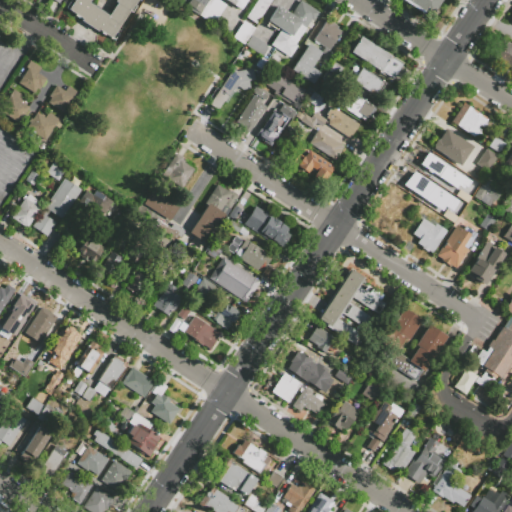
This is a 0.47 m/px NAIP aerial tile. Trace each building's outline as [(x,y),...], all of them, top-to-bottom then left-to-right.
[(136,0),(134,4),(135,5),(131,12),(128,11),(111,38),(98,30),(97,32),(81,21),(82,19),(67,9),(73,0),(89,0),(88,2),(107,15),(116,2),(114,2),(115,0),(136,0)] [(189,0),(205,0),(207,1),(198,14),(186,5),(189,0)] [(212,25),(198,15),(198,14),(207,1),(207,0),(217,0),(225,5),(212,25)] [(246,0),(239,11),(231,5),(235,0),(224,0),(224,1),(222,0),(246,0)] [(245,19),(257,0),(270,0),(255,24),(252,22),(251,23),(245,19)] [(288,59),(267,45),(278,29),(265,20),(275,4),(290,14),(300,0),(318,13),(312,21),(310,20),(294,44),(296,46),(288,59)] [(440,0),(431,15),(428,13),(426,16),(401,0),(440,0)] [(323,47),(312,40),(317,32),(314,30),(321,19),(325,22),(327,19),(337,26),(336,28),(341,31),(325,55),(320,52),(323,47)] [(243,21),(254,28),(250,35),(243,45),(232,37),(243,21)] [(260,56),(243,45),(250,35),(264,44),(266,48),(260,56)] [(392,79),(349,52),(359,36),(402,64),(392,79)] [(511,71),(489,56),(501,38),(511,45),(511,71)] [(307,43),(320,53),(310,67),(319,73),(311,84),(290,69),(307,43)] [(18,83),(28,68),(26,67),(29,61),(41,68),(37,73),(45,78),(38,90),(36,89),(34,93),(18,83)] [(342,67),(336,76),(327,70),(333,61),(342,67)] [(361,67),(384,83),(376,94),(373,92),(371,94),(352,81),(361,67)] [(251,68),(253,80),(248,81),(249,89),(242,90),(236,87),(228,99),(225,97),(217,110),(208,104),(232,69),(236,71),(251,68)] [(279,75),(303,91),(292,107),(282,100),(281,101),(272,95),(276,89),(271,86),(279,75)] [(255,85),(267,93),(263,100),(251,92),(255,85)] [(48,103),(51,98),(48,96),(56,86),(64,91),(68,86),(79,94),(75,100),(73,99),(63,113),(48,103)] [(348,89),(370,104),(364,114),(362,112),(358,118),(337,105),(348,89)] [(18,123),(0,111),(14,90),(24,97),(20,103),(28,108),(18,123)] [(234,123),(253,94),(261,100),(260,102),(262,103),(261,104),(265,106),(247,132),(234,123)] [(283,103),(292,109),(287,117),(277,111),(283,103)] [(463,103),(488,119),(482,127),(479,125),(477,128),(480,130),(475,138),(450,122),(463,103)] [(273,108),(277,111),(287,117),(288,118),(270,145),(255,136),(273,108)] [(358,124),(349,138),(327,124),(328,122),(327,121),(332,113),(334,114),(336,110),(358,124)] [(25,128),(31,119),(32,119),(37,112),(40,114),(40,113),(45,116),(48,113),(62,122),(58,128),(55,126),(45,141),(25,128)] [(313,112),(324,120),(320,126),(315,123),(311,129),(299,121),(304,114),(309,118),(313,112)] [(444,128),(471,146),(458,166),(431,147),(431,145),(435,140),(436,139),(444,128)] [(343,147),(333,161),(307,144),(317,129),(343,147)] [(284,130),(291,134),(283,147),(276,142),(284,130)] [(488,146),(494,137),(505,144),(499,153),(488,146)] [(486,171),(480,166),(478,169),(473,166),(485,148),(497,156),(486,171)] [(424,149),(450,166),(446,172),(448,173),(444,179),(442,178),(440,182),(414,165),(424,149)] [(308,150),(333,166),(322,184),(291,164),(298,153),(303,157),(308,150)] [(511,172),(502,165),(511,150),(511,172)] [(193,169),(181,188),(161,175),(175,154),(184,160),(183,162),(193,169)] [(65,170),(58,181),(45,172),(51,161),(65,170)] [(31,171),(38,176),(32,185),(25,181),(31,171)] [(485,177),(502,188),(490,208),(472,196),(485,177)] [(79,192),(60,219),(48,211),(46,216),(55,222),(45,238),(31,228),(62,181),(79,192)] [(227,189),(230,191),(230,190),(237,195),(204,243),(188,232),(207,205),(204,203),(217,184),(226,191),(227,189)] [(420,185),(429,191),(430,189),(439,195),(439,196),(449,202),(441,213),(432,207),(422,201),(423,200),(415,195),(420,185)] [(106,209),(103,213),(92,206),(90,209),(78,202),(86,191),(92,195),(96,190),(114,202),(109,210),(106,209)] [(153,190),(178,208),(169,221),(144,203),(153,190)] [(28,194),(36,200),(33,204),(39,208),(27,228),(11,218),(24,197),(25,198),(28,194)] [(450,195),(460,201),(457,206),(447,200),(450,195)] [(511,216),(502,210),(510,199),(511,200),(511,216)] [(234,205),(240,209),(233,220),(230,219),(226,216),(234,205)] [(254,206),(262,211),(263,209),(269,213),(268,215),(288,229),(286,232),(290,234),(281,247),(266,236),(264,239),(242,224),(254,206)] [(441,216),(453,224),(450,229),(443,225),(442,226),(429,217),(433,212),(440,217),(441,216)] [(486,214),(494,219),(486,231),(478,226),(486,214)] [(152,225),(156,219),(170,228),(173,223),(185,232),(181,238),(177,236),(174,240),(152,225)] [(244,238),(226,225),(230,219),(233,220),(249,231),(244,238)] [(435,224),(446,231),(431,253),(427,251),(426,253),(420,249),(421,248),(422,247),(416,244),(419,239),(412,234),(422,219),(433,226),(435,224)] [(511,224),(511,242),(501,236),(510,223),(511,224)] [(454,225),(461,230),(464,225),(476,233),(466,249),(467,249),(453,269),(448,266),(447,267),(442,264),(443,262),(434,256),(454,225)] [(93,263),(87,259),(86,261),(80,258),(81,256),(76,252),(85,237),(102,248),(93,263)] [(234,255),(245,238),(271,256),(264,265),(260,263),(256,269),(234,255)] [(485,241),(504,254),(483,285),(464,272),(485,241)] [(205,253),(211,244),(220,250),(217,256),(215,255),(213,258),(205,253)] [(198,247),(204,251),(201,255),(195,251),(198,247)] [(185,248),(192,253),(184,265),(177,260),(185,248)] [(112,275),(107,271),(105,275),(98,270),(112,252),(123,260),(112,275)] [(221,256),(260,282),(245,304),(207,278),(221,256)] [(364,336),(356,347),(316,319),(350,269),(364,278),(359,285),(385,303),(376,315),(350,297),(347,301),(372,319),(365,329),(340,312),(336,317),(364,336)] [(148,281),(138,296),(126,287),(136,273),(148,281)] [(205,302),(193,293),(203,278),(216,288),(205,302)] [(175,288),(173,292),(180,298),(172,311),(170,310),(166,316),(152,306),(163,290),(162,289),(166,282),(175,288)] [(0,312),(0,287),(4,289),(7,284),(15,289),(0,312)] [(16,329),(8,323),(6,326),(0,322),(0,320),(18,293),(33,303),(16,329)] [(511,294),(501,310),(511,317),(505,328),(511,332),(511,294)] [(210,320),(222,302),(239,313),(232,324),(230,322),(225,330),(210,320)] [(183,319),(176,315),(182,305),(189,310),(183,319)] [(33,340),(30,346),(19,339),(23,332),(24,332),(40,307),(56,317),(39,344),(33,340)] [(416,381),(373,353),(403,308),(420,320),(406,341),(403,339),(395,352),(408,360),(418,346),(415,344),(428,324),(446,336),(416,381)] [(219,334),(209,349),(177,328),(181,322),(187,325),(193,316),(219,334)] [(52,354),(47,350),(61,329),(62,330),(64,327),(67,326),(70,326),(71,327),(73,328),(74,330),(74,332),(80,336),(58,369),(47,362),(52,354)] [(307,338),(316,326),(338,341),(329,355),(312,344),(313,342),(307,338)] [(484,352),(500,326),(505,328),(511,332),(511,362),(500,379),(498,377),(495,381),(482,373),(484,369),(476,364),(472,362),(480,349),(484,352)] [(90,341),(104,349),(88,374),(81,369),(76,378),(69,373),(79,358),(78,358),(82,353),(90,341)] [(296,351),(301,354),(302,353),(311,359),(310,362),(319,368),(308,384),(286,369),(290,363),(288,362),(296,351)] [(28,371),(22,367),(32,352),(38,357),(28,371)] [(88,401),(81,397),(88,386),(92,389),(98,381),(96,380),(113,355),(126,364),(109,389),(108,389),(103,397),(94,391),(88,401)] [(132,366),(153,381),(142,397),(121,383),(132,366)] [(335,367),(346,374),(338,386),(320,373),(323,368),(331,374),(335,367)] [(287,403),(271,392),(283,373),(300,384),(287,403)] [(370,379),(378,384),(375,388),(377,390),(369,402),(359,395),(370,379)] [(79,396),(72,391),(79,381),(86,386),(79,396)] [(155,395),(151,393),(158,381),(166,387),(161,394),(169,400),(168,402),(178,408),(168,424),(150,412),(154,405),(150,403),(155,395)] [(304,387),(311,392),(310,394),(314,396),(316,393),(323,397),(321,401),(324,403),(317,414),(309,409),(308,410),(302,407),(299,411),(291,406),(304,387)] [(0,392),(0,394),(8,400),(0,412),(0,390),(1,391),(0,392)] [(25,407),(31,398),(43,406),(37,415),(25,407)] [(344,400),(350,404),(349,405),(357,410),(345,430),(341,428),(340,430),(327,423),(341,400),(343,402),(344,400)] [(380,402),(387,406),(390,402),(400,409),(380,441),(379,441),(372,451),(365,447),(372,435),(363,429),(380,402)] [(412,403),(423,409),(415,421),(405,414),(412,403)] [(45,424),(36,418),(46,404),(55,410),(45,424)] [(0,420),(8,408),(25,419),(8,445),(1,441),(0,442),(0,420)] [(138,423),(159,436),(153,445),(154,447),(148,456),(126,442),(130,436),(125,432),(131,423),(136,427),(138,423)] [(28,465),(17,457),(39,425),(50,433),(28,465)] [(61,442),(55,438),(64,425),(70,429),(61,442)] [(404,428),(414,435),(407,446),(414,451),(400,471),(394,467),(392,471),(380,464),(404,428)] [(96,429),(142,459),(135,469),(92,440),(95,436),(92,434),(96,429)] [(429,437),(438,444),(433,453),(444,460),(432,478),(425,474),(418,484),(403,475),(414,457),(415,458),(429,437)] [(231,454),(237,444),(239,445),(243,439),(253,446),(252,447),(257,449),(258,447),(265,452),(262,458),(263,459),(261,463),(264,464),(258,474),(240,462),(242,460),(231,454)] [(511,463),(501,455),(509,443),(511,445),(511,463)] [(55,445),(66,452),(50,477),(39,470),(55,445)] [(87,471),(76,463),(87,446),(107,459),(96,475),(87,469),(87,471)] [(506,461),(498,458),(492,473),(501,476),(506,461)] [(116,491),(100,480),(113,460),(131,472),(123,484),(121,482),(116,491)] [(215,479),(228,460),(256,479),(246,495),(236,489),(235,491),(231,488),(230,489),(215,479)] [(448,463),(461,472),(455,481),(460,484),(457,488),(469,496),(462,507),(452,501),(451,503),(442,497),(441,498),(431,491),(435,485),(432,483),(438,474),(440,476),(448,463)] [(492,469),(500,474),(492,486),(485,481),(492,469)] [(266,481),(272,471),(282,478),(276,488),(266,481)] [(78,504),(70,499),(74,494),(68,490),(69,489),(61,484),(68,472),(83,481),(83,480),(91,485),(78,504)] [(299,511),(287,511),(286,511),(289,507),(280,501),(290,484),(297,488),(298,486),(301,487),(303,483),(313,489),(299,511)] [(114,498),(106,510),(104,508),(101,511),(91,511),(83,507),(96,487),(114,498)] [(211,487),(230,499),(230,500),(242,508),(239,511),(226,511),(225,511),(224,511),(214,511),(207,507),(206,510),(197,504),(206,491),(208,492),(211,487)] [(501,490),(506,493),(505,495),(509,498),(499,511),(471,511),(482,496),(492,503),(501,490)] [(249,510),(241,506),(249,494),(257,499),(256,501),(265,507),(261,511),(253,511),(249,509),(249,510)] [(304,511),(313,498),(317,500),(318,498),(321,500),(324,495),(335,503),(329,511),(304,511)] [(264,511),(270,503),(280,509),(278,511),(264,511)]
